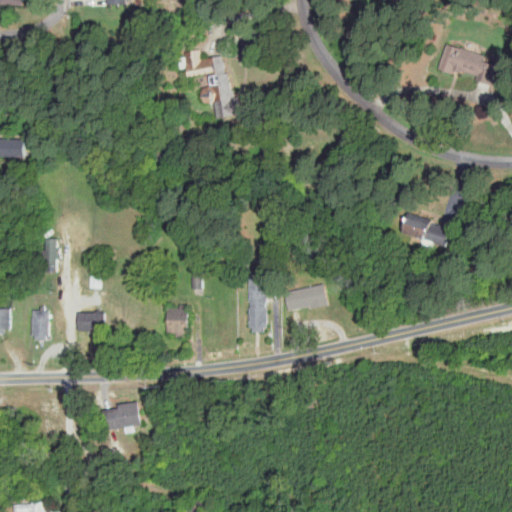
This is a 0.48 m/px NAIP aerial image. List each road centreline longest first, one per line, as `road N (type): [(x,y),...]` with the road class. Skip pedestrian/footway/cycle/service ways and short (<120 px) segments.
road 1 (residential): [(511,306),(257,363),(0,375)]
road 2 (residential): [(511,162),(437,149),(377,114),(325,57),(303,0)]
